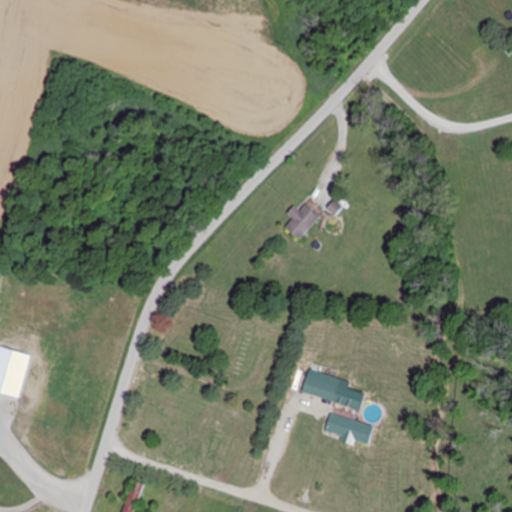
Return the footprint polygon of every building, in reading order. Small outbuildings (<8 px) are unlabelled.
[(435,43),(466,73),(472,67),(442,36),(435,43)] [(291,213),(297,221),(290,226),(300,240),(324,221),(311,205),(303,211),(299,207),(291,213)] [(234,375),(244,377),(255,333),(246,331),(234,375)] [(370,394),(353,388),(354,382),(313,370),(306,392),(365,410),(370,394)] [(0,398),(13,398),(13,382),(0,382),(0,398)] [(374,445),(379,427),(333,414),(328,432),(374,445)] [(207,459),(216,461),(228,419),(219,416),(207,459)] [(136,511),(148,486),(138,482),(124,511),(136,511)]
